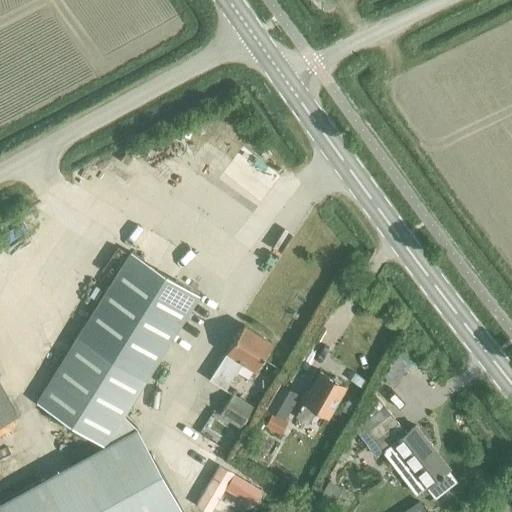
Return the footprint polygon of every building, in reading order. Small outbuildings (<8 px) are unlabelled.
[(55,246),(78,238),(69,214),(46,223),(55,246)] [(207,269),(211,252),(200,250),(197,266),(207,269)] [(130,252),(36,402),(106,445),(198,294),(130,252)] [(54,306),(68,288),(60,282),(46,300),(54,306)] [(242,324),(207,379),(228,392),(245,365),(253,370),(271,342),(242,324)] [(315,409),(327,416),(345,385),(320,369),(307,390),(304,388),(298,399),(303,402),(294,416),(306,423),(315,409)] [(0,424),(15,416),(0,387),(0,424)] [(265,425),(280,434),(288,420),(283,418),(295,397),(285,391),(265,425)] [(227,420),(238,426),(251,406),(231,393),(218,413),(220,415),(216,421),(224,425),(227,420)] [(389,415),(367,431),(384,451),(391,446),(400,458),(395,462),(400,468),(406,464),(424,487),(426,486),(434,497),(455,480),(446,469),(449,468),(416,426),(404,435),(389,415)] [(0,511),(183,511),(136,426),(107,442),(106,445),(104,444),(0,501),(0,511)] [(218,465),(195,503),(210,511),(224,487),(252,503),(260,489),(244,480),(241,485),(229,478),(232,473),(218,465)] [(425,511),(420,503),(405,511),(425,511)]
